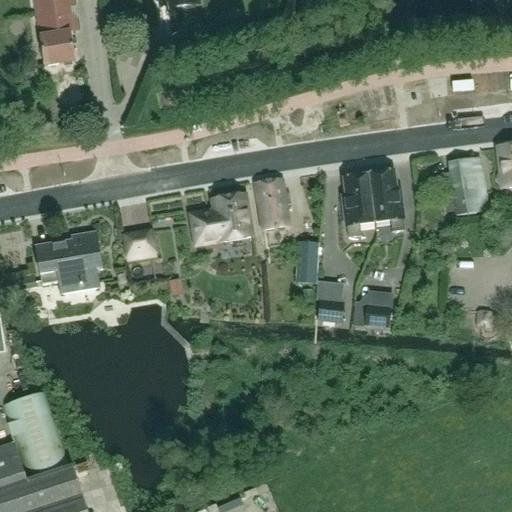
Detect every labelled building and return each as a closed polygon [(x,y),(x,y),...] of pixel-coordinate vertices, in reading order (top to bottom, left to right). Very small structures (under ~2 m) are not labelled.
[(70,32),(77,31),(72,0),(33,0),(44,67),(75,62),(70,32)] [(158,0),(160,8),(169,6),(170,11),(184,8),(187,10),(194,9),(196,6),(200,6),(198,0),(158,0)] [(511,145),(497,148),(502,190),(511,188),(511,145)] [(451,165),(454,194),(473,192),(482,191),(478,162),(451,165)] [(368,175),(375,223),(390,221),(391,233),(404,232),(402,220),(404,220),(400,188),(396,189),(394,171),(368,175)] [(375,223),(368,175),(366,175),(366,176),(343,179),(346,209),(342,209),(345,227),(346,227),(348,239),(361,237),(359,225),(375,223)] [(262,231),(290,227),(282,180),(255,184),(262,231)] [(473,192),(454,194),(452,195),(454,205),(455,218),(477,215),(475,200),(473,192)] [(245,195),(211,200),(213,211),(189,215),(195,247),(219,243),(219,244),(253,238),(245,195)] [(96,271),(102,270),(95,233),(78,236),(79,240),(35,247),(42,286),(58,284),(60,295),(99,289),(96,271)] [(138,234),(122,236),(127,262),(142,259),(138,234)] [(318,243),(298,244),(299,284),(319,284),(318,243)] [(118,284),(126,282),(124,275),(117,276),(118,284)] [(37,289),(36,280),(3,285),(8,313),(19,312),(14,293),(37,289)] [(344,304),(322,302),(324,285),(317,284),(315,301),(320,301),(317,321),(341,324),(344,304)] [(313,290),(303,290),(302,305),(312,306),(313,290)] [(355,302),(352,325),(364,326),(388,329),(390,309),(366,306),(367,303),(355,302)] [(18,438),(32,480),(69,468),(50,413),(43,393),(3,406),(10,426),(8,426),(12,440),(18,438)] [(87,511),(73,467),(69,468),(32,480),(27,482),(14,444),(0,448),(0,511),(87,511)]
